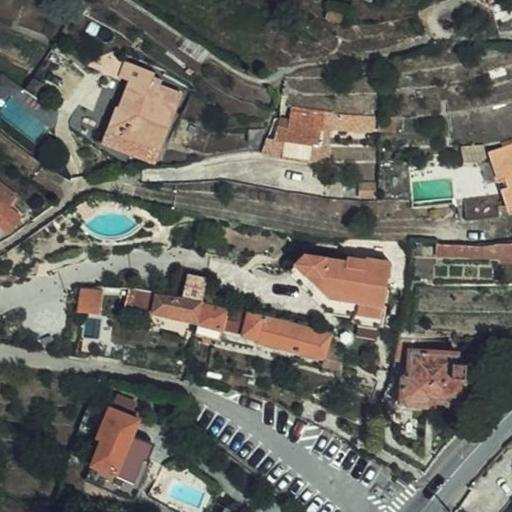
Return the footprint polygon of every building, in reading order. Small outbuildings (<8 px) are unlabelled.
[(315,0),(313,7),(331,13),(336,0),(315,0)] [(110,127),(144,135),(153,97),(158,77),(128,70),(130,60),(100,52),(98,63),(96,69),(109,73),(102,100),(99,99),(89,138),(106,142),(110,127)] [(260,128),(270,129),(296,133),(303,134),(309,104),(276,99),(273,115),(263,113),(260,128)] [(317,116),(366,122),(367,117),(367,113),(367,109),(319,103),(317,116)] [(511,123),(476,133),(487,173),(492,172),(500,199),(511,195),(511,123)] [(110,127),(106,142),(140,151),(144,135),(110,127)] [(294,150),(296,133),(270,129),(267,146),(294,150)] [(296,133),(294,150),(301,151),(303,134),(296,133)] [(500,199),(492,172),(487,173),(490,184),(447,182),(446,205),(482,206),(482,194),(493,194),(495,202),(500,199)] [(0,213),(7,205),(0,198),(0,192),(9,184),(0,176),(0,213)] [(511,258),(511,240),(436,244),(437,262),(511,258)] [(386,317),(393,259),(299,248),(296,274),(328,278),(326,297),(359,300),(357,314),(386,317)] [(197,324),(201,306),(206,282),(188,279),(183,302),(158,298),(154,315),(197,324)] [(95,315),(100,290),(81,290),(78,312),(95,315)] [(137,294),(134,311),(154,315),(158,298),(137,294)] [(221,310),(201,306),(197,324),(194,336),(220,343),(224,326),(259,335),(257,343),(324,362),(327,350),(330,337),(276,322),(221,310)] [(122,331),(93,325),(87,355),(117,360),(122,331)] [(417,343),(397,340),(394,362),(411,364),(411,378),(403,382),(402,401),(409,407),(425,408),(432,403),(446,403),(447,407),(464,408),(468,404),(470,370),(467,367),(458,366),(457,357),(452,357),(453,345),(417,343)] [(339,374),(344,355),(327,350),(324,362),(323,369),(339,374)] [(299,418),(335,436),(350,403),(315,386),(299,418)] [(77,453),(102,464),(126,407),(96,394),(82,425),(88,427),(77,453)]
